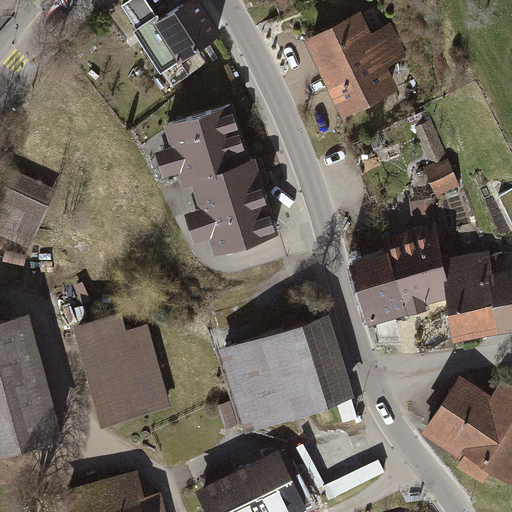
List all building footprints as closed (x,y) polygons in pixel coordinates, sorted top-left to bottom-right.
[(221,31),(200,0),(184,0),(157,18),(145,0),(128,0),(121,5),(136,28),(132,30),(160,72),(221,31)] [(273,0),(280,15),(293,9),(289,0),(273,0)] [(324,80),(401,43),(391,23),(372,32),(361,9),(303,37),(324,80)] [(407,56),(401,43),(324,80),(342,116),(399,88),(388,65),(407,56)] [(232,102),(163,123),(170,145),(154,150),(162,176),(178,171),(182,185),(191,182),(198,206),(183,210),(193,241),(208,236),(214,254),(279,234),(264,187),(273,185),(264,156),(255,159),(255,157),(250,158),(232,102)] [(431,163),(423,166),(436,196),(460,186),(431,119),(415,126),(431,163)] [(56,189),(11,168),(0,190),(0,234),(28,248),(56,189)] [(381,236),(385,250),(392,276),(444,262),(443,257),(436,221),(381,236)] [(453,341),(498,333),(488,272),(493,272),(489,249),(443,257),(444,262),(447,277),(443,278),(446,297),(453,341)] [(447,277),(444,262),(392,276),(385,250),(349,261),(367,325),(430,307),(428,302),(446,297),(443,278),(447,277)] [(488,272),(498,333),(504,332),(503,330),(511,328),(511,268),(493,272),(488,272)] [(27,311),(0,318),(0,453),(62,437),(27,311)] [(121,311),(71,325),(100,427),(171,407),(148,324),(126,330),(121,311)] [(329,313),(219,348),(245,431),(355,397),(329,313)] [(492,394),(459,374),(422,433),(461,458),(457,464),(483,480),(490,470),(511,483),(511,481),(511,384),(502,378),(492,394)] [(205,511),(219,511),(292,477),(278,448),(235,469),(231,460),(200,475),(205,485),(195,490),(205,511)] [(137,469),(62,489),(68,511),(165,511),(160,492),(144,496),(137,469)] [(293,511),(306,506),(292,477),(219,511),(293,511)]
